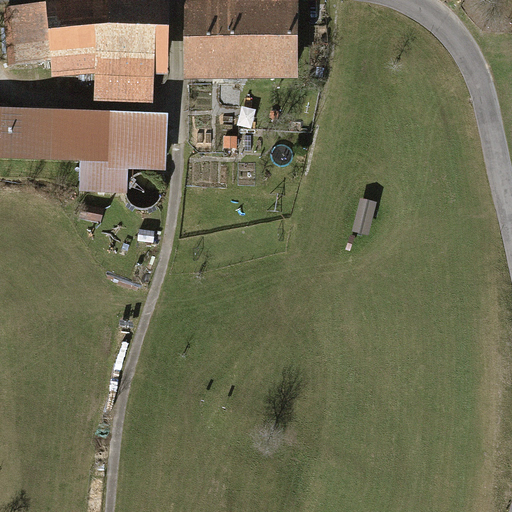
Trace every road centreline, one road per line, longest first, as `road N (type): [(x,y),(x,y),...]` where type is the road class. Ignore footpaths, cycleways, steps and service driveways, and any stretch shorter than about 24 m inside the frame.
road 1 (track): [(175,0),(173,192),(160,268),(122,382),(105,511)]
road 2 (unclassified): [(511,210),(483,87),(453,31),(399,0)]
